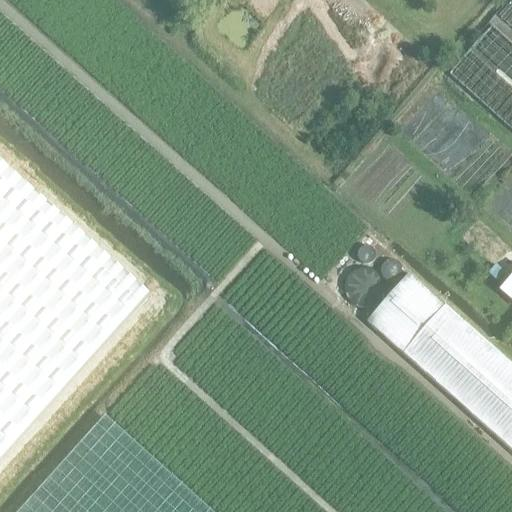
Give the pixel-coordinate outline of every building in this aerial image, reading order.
[(511,29),(511,0),(507,0),(495,14),(511,29)] [(511,44),(492,27),(449,75),(511,131),(511,44)] [(0,463),(148,299),(148,298),(147,298),(0,165),(0,463)] [(511,365),(409,274),(366,323),(402,355),(402,354),(511,452),(511,365)] [(511,301),(511,275),(499,290),(511,301)] [(221,511),(200,499),(214,497),(133,445),(128,452),(116,444),(110,453),(94,451),(91,426),(57,479),(87,484),(88,492),(72,489),(74,504),(60,506),(70,508),(68,511),(221,511)]
